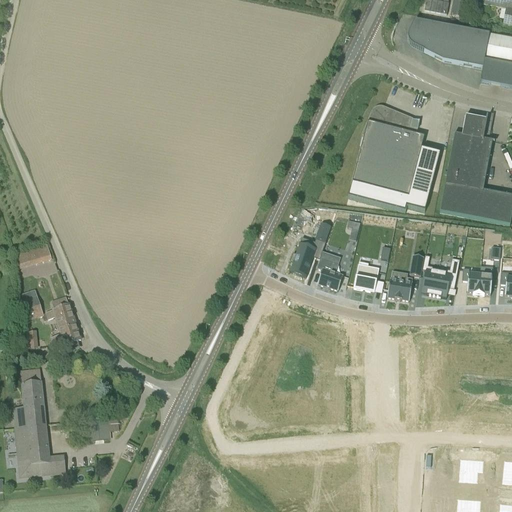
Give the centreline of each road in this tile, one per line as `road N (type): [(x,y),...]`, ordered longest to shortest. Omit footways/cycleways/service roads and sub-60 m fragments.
road 1 (unknown): [(269,284),(208,420),(229,453),(383,438),(511,443)]
road 2 (unclassified): [(180,400),(133,378),(99,349),(0,120)]
road 3 (residential): [(246,273),(315,305),(372,319),(511,318)]
road 4 (tertiary): [(246,273),(307,148)]
